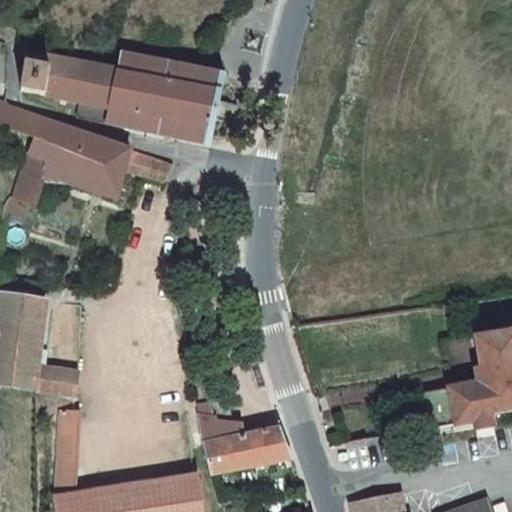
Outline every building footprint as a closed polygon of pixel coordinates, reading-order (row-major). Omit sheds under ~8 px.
[(28,51),(26,56),(19,90),(20,91),(59,99),(58,105),(64,105),(65,100),(78,103),(76,117),(209,147),(211,142),(225,82),(226,75),(198,69),(198,64),(196,63),(193,63),(192,67),(172,63),(172,59),(168,57),(167,61),(150,58),(150,54),(146,53),(144,57),(119,52),(116,68),(105,66),(106,58),(98,57),(95,64),(73,60),(73,55),(67,53),(65,58),(28,51)] [(116,198),(125,170),(130,150),(7,104),(6,99),(0,99),(0,126),(35,138),(29,153),(50,160),(70,166),(67,179),(116,198)] [(125,170),(136,174),(142,153),(130,150),(125,170)] [(29,153),(14,197),(18,199),(34,204),(42,181),(50,160),(29,153)] [(136,174),(140,175),(165,184),(171,164),(142,153),(136,174)] [(70,166),(50,160),(42,181),(67,179),(70,166)] [(0,386),(34,392),(73,399),(76,374),(44,369),(46,349),(39,348),(44,302),(0,295),(0,294),(0,386)] [(511,330),(474,336),(483,383),(489,415),(511,411),(511,330)] [(221,373),(219,366),(210,369),(214,383),(224,380),(221,373)] [(489,415),(483,383),(447,389),(453,422),(489,415)] [(207,392),(216,423),(235,424),(221,387),(207,392)] [(453,422),(447,389),(422,394),(429,430),(454,426),(453,422)] [(73,493),(78,413),(58,410),(52,497),(73,493)] [(198,415),(203,444),(215,442),(216,423),(209,412),(198,415)] [(490,419),(489,415),(453,422),(454,426),(456,425),(456,426),(473,423),(472,422),(490,419)] [(491,426),(490,419),(472,422),(473,423),(474,429),(491,426)] [(203,444),(212,474),(290,458),(280,428),(276,429),(243,435),(242,425),(235,424),(216,423),(215,442),(203,444)] [(200,511),(195,476),(73,493),(52,497),(54,511),(200,511)] [(405,511),(400,494),(351,503),(352,511),(405,511)] [(488,511),(485,501),(449,511),(488,511)]
